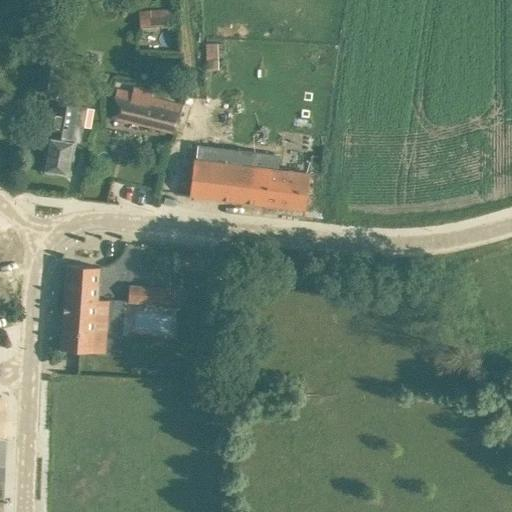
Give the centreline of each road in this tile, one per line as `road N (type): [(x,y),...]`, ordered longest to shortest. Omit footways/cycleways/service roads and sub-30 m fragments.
road 1 (tertiary): [(40,238),(87,219),(133,220),(386,247),(511,224)]
road 2 (tertiary): [(22,511),(40,238)]
